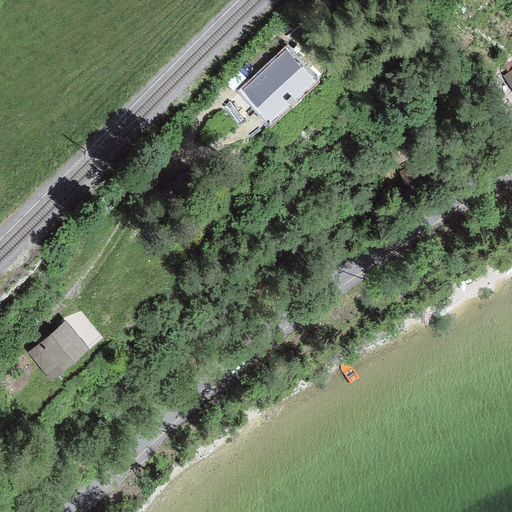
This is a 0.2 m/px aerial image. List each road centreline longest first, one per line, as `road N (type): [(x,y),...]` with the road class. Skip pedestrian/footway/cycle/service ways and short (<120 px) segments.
road 1 (unclassified): [(511,172),(203,394),(85,511)]
road 2 (residential): [(343,0),(237,93),(64,310)]
